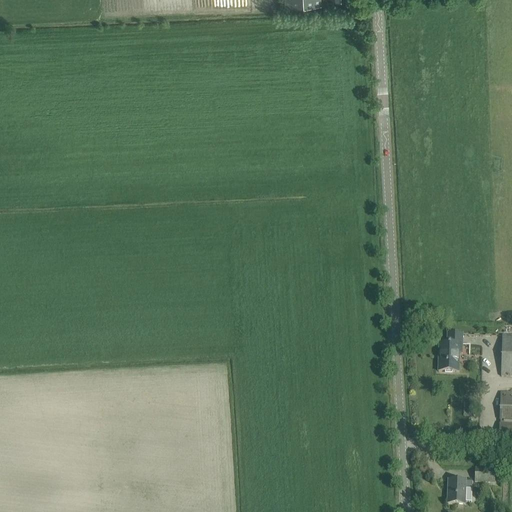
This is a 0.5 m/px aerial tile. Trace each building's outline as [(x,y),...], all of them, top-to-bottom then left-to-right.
[(438,372),(448,373),(457,373),(458,345),(461,345),(462,335),(458,335),(448,334),(447,345),(439,345),(438,372)] [(511,376),(511,335),(502,335),(500,376),(511,376)] [(511,392),(499,392),(497,452),(511,452),(511,392)] [(476,483),(495,483),(496,470),(476,469),(476,483)] [(447,505),(457,505),(465,505),(465,502),(471,503),(472,490),(472,482),(466,482),(448,481),(447,505)]
